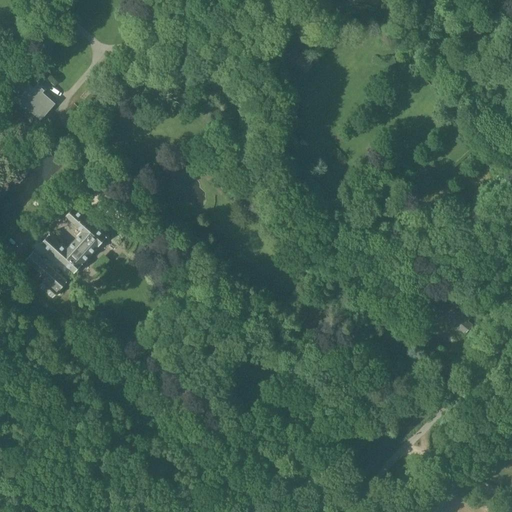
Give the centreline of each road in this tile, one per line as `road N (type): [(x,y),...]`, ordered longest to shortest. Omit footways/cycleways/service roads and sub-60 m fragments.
road 1 (unknown): [(477,374),(301,219),(261,97),(234,64),(191,43),(127,43),(100,56),(67,113),(86,164),(22,244)]
road 2 (unclassified): [(407,445),(511,339)]
road 3 (unclassified): [(511,504),(407,445)]
